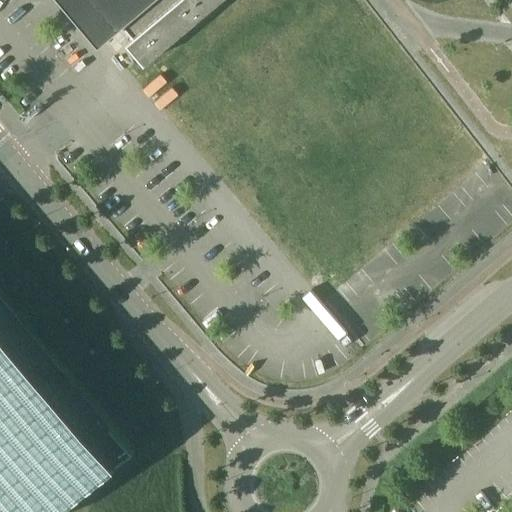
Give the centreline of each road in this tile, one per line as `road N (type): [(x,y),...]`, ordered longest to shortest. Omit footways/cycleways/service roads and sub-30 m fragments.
road 1 (tertiary): [(0,146),(251,450)]
road 2 (tertiary): [(511,295),(322,456)]
road 3 (unclassified): [(394,0),(408,18),(511,34)]
